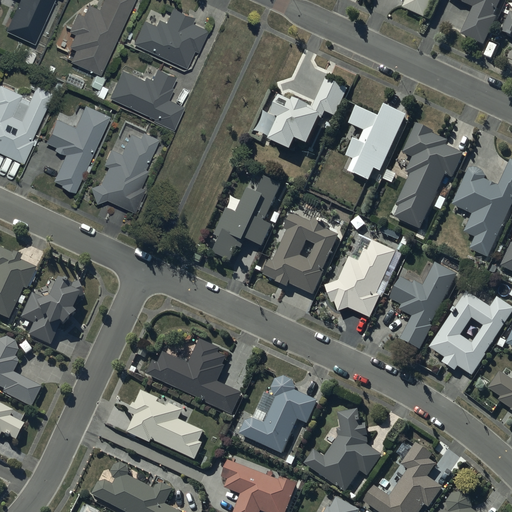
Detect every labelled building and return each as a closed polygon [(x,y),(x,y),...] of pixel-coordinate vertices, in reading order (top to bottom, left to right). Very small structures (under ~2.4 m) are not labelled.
[(20,0),(6,30),(34,43),(54,0),(20,0)] [(134,0),(103,0),(99,10),(89,6),(84,17),(77,14),(69,32),(76,35),(70,47),(76,50),(71,61),(101,74),(134,0)] [(407,0),(403,10),(425,20),(433,0),(407,0)] [(453,0),(474,9),(462,37),(484,47),(497,19),(494,18),(502,0),(453,0)] [(157,26),(144,21),(134,43),(186,68),(194,51),(197,52),(208,30),(192,23),(195,18),(173,8),(166,23),(160,20),(157,26)] [(511,15),(502,34),(511,38),(511,15)] [(176,77),(157,69),(152,80),(146,78),(144,80),(122,70),(109,98),(155,119),(154,121),(173,129),(184,106),(168,99),(174,87),(172,87),(176,77)] [(314,69),(310,77),(324,83),(327,75),(314,69)] [(292,107),(280,101),(271,120),(279,124),(269,145),(291,156),(296,145),(307,150),(319,125),(326,128),(325,129),(330,132),(334,122),(324,118),(325,114),(335,118),(347,92),(326,82),(313,110),(308,108),(307,111),(293,104),(292,107)] [(36,86),(30,100),(22,97),(22,96),(0,85),(0,152),(23,163),(53,94),(36,86)] [(75,128),(56,119),(46,142),(56,147),(55,149),(66,155),(53,180),(62,185),(61,186),(74,192),(109,116),(85,105),(75,128)] [(380,122),(356,111),(350,127),(364,134),(360,144),(353,142),(346,159),(353,162),(348,174),(370,183),(375,171),(380,174),(407,118),(386,109),(380,122)] [(448,143),(416,127),(403,155),(413,159),(406,174),(411,176),(397,206),(400,208),(395,219),(420,230),(445,176),(452,180),(463,156),(446,148),(447,145),(448,143)] [(141,139),(130,134),(121,153),(111,149),(104,165),(108,166),(100,183),(91,188),(97,203),(106,200),(134,212),(145,189),(141,187),(148,170),(146,169),(159,140),(144,133),(141,139)] [(470,171),(469,171),(452,207),(473,217),(465,235),(476,240),(470,251),(488,259),(511,208),(511,162),(498,188),(485,181),(486,179),(486,178),(485,178),(485,177),(485,176),(484,176),(484,175),(483,174),(482,173),(481,173),(481,172),(480,172),(479,171),(478,171),(477,170),(476,170),(475,170),(474,170),(473,170),(472,170),(471,170),(470,170),(470,171)] [(265,225),(281,188),(265,181),(258,197),(248,193),(237,217),(226,212),(215,238),(221,240),(213,257),(231,265),(237,250),(241,252),(245,243),(261,250),(271,228),(265,225)] [(292,216),(285,232),(288,233),(274,264),(270,262),(263,278),(277,284),(276,285),(287,291),(289,286),(314,297),(325,273),(323,273),(339,238),(327,233),(329,228),(313,220),(311,225),(292,216)] [(396,254),(372,243),(367,253),(364,252),(359,264),(349,259),(338,284),(326,288),(332,306),(335,305),(339,314),(349,311),(370,320),(380,298),(376,296),(396,254)] [(511,245),(502,269),(511,273),(511,245)] [(0,318),(9,322),(17,305),(22,307),(25,300),(21,298),(24,291),(26,292),(36,270),(21,263),(22,260),(14,256),(14,257),(0,250),(0,318)] [(457,276),(436,265),(424,288),(415,283),(413,286),(402,281),(391,302),(403,308),(400,313),(412,318),(401,341),(421,352),(432,328),(431,328),(457,276)] [(50,348),(58,328),(62,331),(75,319),(72,316),(79,300),(84,298),(78,284),(65,289),(57,285),(48,304),(32,297),(21,321),(26,324),(24,328),(28,330),(30,325),(33,326),(28,338),(50,348)] [(486,357),(511,317),(511,309),(498,300),(491,310),(467,294),(430,350),(446,361),(443,365),(455,374),(458,370),(472,379),(486,357)] [(0,390),(4,393),(3,396),(32,410),(42,390),(14,375),(18,366),(15,360),(18,354),(15,344),(7,340),(0,342),(0,390)] [(232,417),(242,396),(218,384),(225,368),(223,368),(227,359),(218,355),(220,351),(200,341),(193,358),(177,351),(173,358),(165,354),(160,366),(155,363),(149,377),(205,403),(205,404),(232,417)] [(511,381),(500,374),(489,390),(501,399),(499,403),(511,411),(511,412),(511,381)] [(272,390),(276,400),(265,425),(254,421),(253,421),(252,421),(252,420),(251,420),(251,421),(250,421),(249,421),(248,421),(248,422),(247,422),(246,422),(246,423),(240,436),(282,456),(297,421),(307,426),(317,403),(295,393),(296,392),(293,383),(284,379),(276,382),(272,390)] [(199,444),(204,433),(180,422),(184,412),(171,406),(169,410),(158,405),(159,401),(142,393),(136,406),(134,405),(130,416),(136,418),(128,435),(151,445),(152,443),(196,462),(203,446),(199,444)] [(0,438),(1,436),(5,438),(4,439),(9,442),(10,440),(15,443),(24,426),(10,419),(13,413),(0,406),(0,438)] [(358,413),(338,416),(341,431),(338,431),(339,439),(324,460),(315,453),(306,466),(346,494),(360,473),(368,478),(383,457),(368,446),(368,439),(366,427),(361,427),(358,413)] [(433,457),(416,446),(402,467),(408,471),(390,498),(375,488),(364,504),(376,511),(420,511),(424,507),(428,510),(442,489),(428,479),(437,466),(430,462),(433,457)] [(279,482),(230,463),(223,479),(229,482),(226,490),(242,497),(236,511),(287,511),(297,487),(280,480),(279,482)] [(107,482),(99,485),(93,497),(122,511),(177,511),(166,506),(174,492),(163,486),(157,488),(156,491),(129,478),(129,477),(130,476),(130,475),(130,474),(130,473),(130,472),(130,471),(129,471),(129,470),(129,469),(128,468),(127,467),(126,466),(125,466),(125,465),(124,465),(123,465),(122,465),(121,465),(121,464),(120,465),(119,465),(118,465),(117,465),(116,466),(115,466),(115,467),(114,467),(114,468),(113,468),(113,469),(112,470),(112,471),(112,472),(112,473),(111,474),(112,475),(112,476),(112,477),(112,478),(113,478),(113,479),(114,480),(115,481),(116,482),(117,482),(114,487),(107,482)] [(473,511),(472,511),(472,509),(471,500),(462,495),(452,496),(447,505),(448,511),(473,511)] [(358,511),(336,500),(331,510),(328,509),(326,511),(358,511)]
